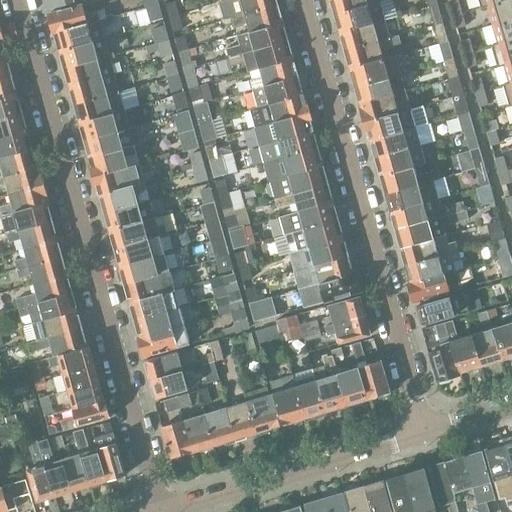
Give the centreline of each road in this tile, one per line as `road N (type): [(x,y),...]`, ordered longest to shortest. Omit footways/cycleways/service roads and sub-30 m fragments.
road 1 (residential): [(159,511),(16,0)]
road 2 (residential): [(424,434),(302,0)]
road 3 (residential): [(159,511),(424,434)]
